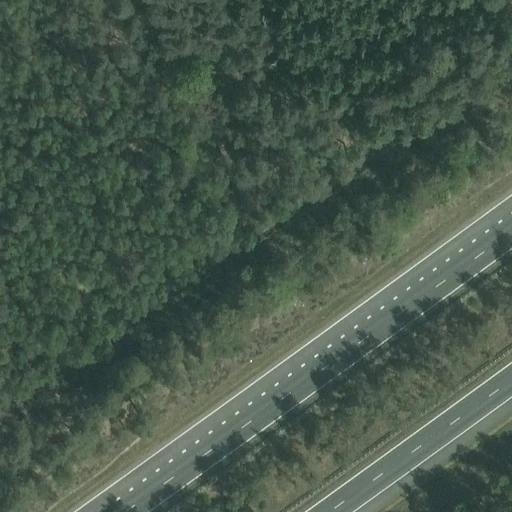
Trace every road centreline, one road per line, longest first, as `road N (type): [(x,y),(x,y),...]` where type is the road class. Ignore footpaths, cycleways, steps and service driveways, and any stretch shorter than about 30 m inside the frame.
road 1 (track): [(0,407),(511,74)]
road 2 (motorway): [(511,232),(126,511)]
road 3 (motorway): [(329,511),(511,378)]
